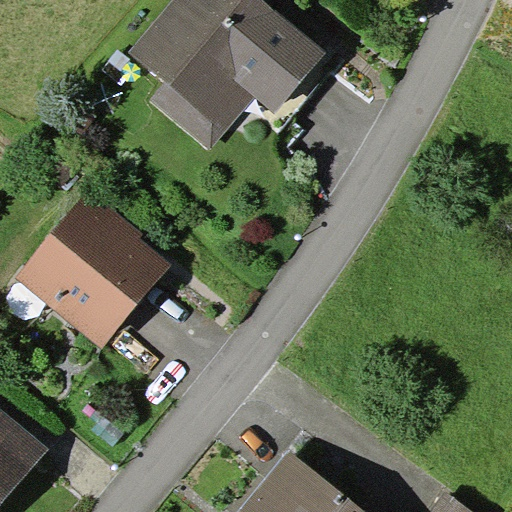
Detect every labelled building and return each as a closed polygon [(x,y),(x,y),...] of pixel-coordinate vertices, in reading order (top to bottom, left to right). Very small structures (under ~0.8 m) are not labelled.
[(253,55),(265,57),(276,44),(272,33),(274,30),(254,13),(252,0),(188,0),(138,60),(203,115),(253,55)] [(40,163),(54,176),(66,162),(52,150),(40,163)] [(48,303),(98,344),(157,273),(80,209),(28,272),(55,294),(48,303)] [(0,492),(29,457),(0,432),(0,492)] [(348,511),(287,462),(245,511),(348,511)]
